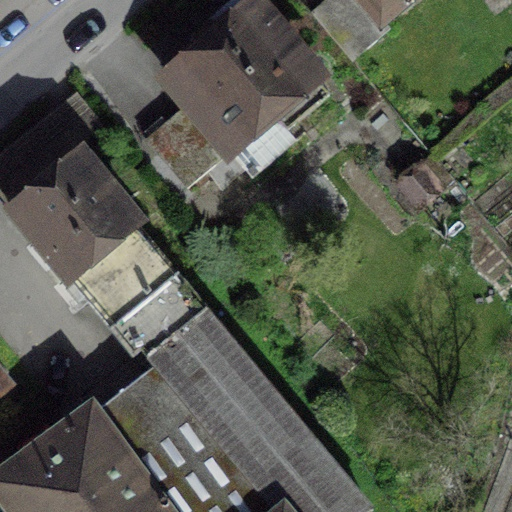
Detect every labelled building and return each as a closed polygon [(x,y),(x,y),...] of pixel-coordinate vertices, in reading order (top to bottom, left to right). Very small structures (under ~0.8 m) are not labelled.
[(339,84),(272,0),(258,0),(157,81),(181,112),(134,150),(182,209),(339,84)] [(384,29),(356,0),(322,0),(311,11),(354,61),(387,33),(384,29)] [(356,0),(384,29),(390,24),(417,0),(356,0)] [(90,107),(76,90),(4,148),(18,166),(90,107)] [(0,179),(18,166),(4,148),(0,151),(0,179)] [(346,511),(356,504),(186,283),(196,274),(94,155),(11,223),(112,344),(121,336),(148,372),(102,408),(97,401),(0,475),(0,505),(5,511),(346,511)] [(0,426),(31,399),(0,365),(0,426)]
